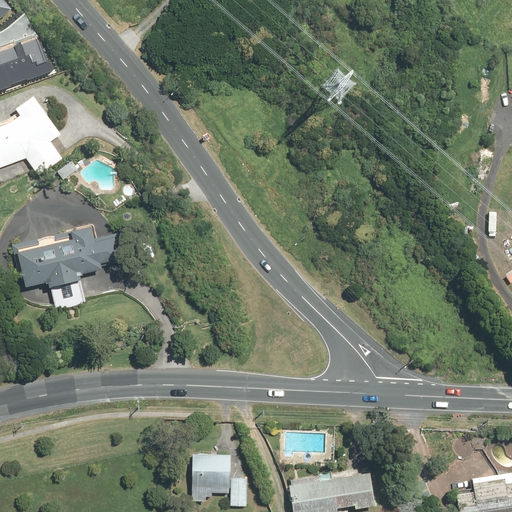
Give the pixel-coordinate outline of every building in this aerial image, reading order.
[(1,0),(0,0),(0,18),(10,10),(1,0)] [(0,52),(0,88),(50,72),(39,40),(0,52)] [(63,134),(36,95),(20,107),(24,114),(15,120),(0,125),(0,166),(28,157),(40,174),(64,158),(53,141),(63,134)] [(78,169),(72,161),(58,171),(63,179),(78,169)] [(95,224),(15,243),(25,286),(50,281),(51,285),(86,277),(85,273),(105,268),(104,260),(128,255),(123,232),(98,238),(95,224)] [(195,452),(194,478),(194,498),(207,498),(207,494),(213,494),(213,491),(232,491),(232,503),(248,504),(248,476),(232,476),(233,452),(195,452)] [(461,511),(492,511),(511,509),(511,468),(475,474),(477,488),(458,491),(461,511)] [(372,469),(291,482),(296,511),(315,511),(377,502),(372,469)]
